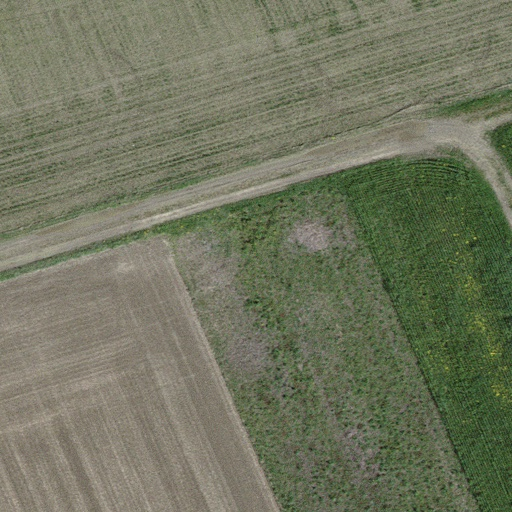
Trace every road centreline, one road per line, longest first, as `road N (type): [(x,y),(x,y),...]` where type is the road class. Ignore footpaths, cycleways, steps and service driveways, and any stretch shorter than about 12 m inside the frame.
road 1 (track): [(0,257),(460,122)]
road 2 (track): [(460,122),(511,238)]
